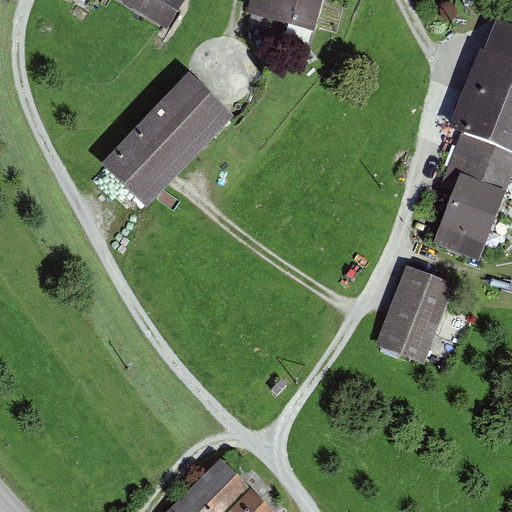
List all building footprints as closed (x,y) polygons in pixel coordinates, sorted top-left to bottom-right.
[(120,0),(168,31),(188,0),(120,0)] [(325,0),(251,0),(249,11),(316,31),(325,0)] [(511,28),(499,24),(446,162),(465,170),(461,179),(507,196),(511,182),(511,28)] [(236,117),(190,73),(104,163),(149,207),(236,117)] [(482,259),(507,196),(461,179),(436,241),(482,259)] [(460,290),(411,270),(378,347),(427,367),(460,290)] [(274,511),(222,459),(168,511),(274,511)]
